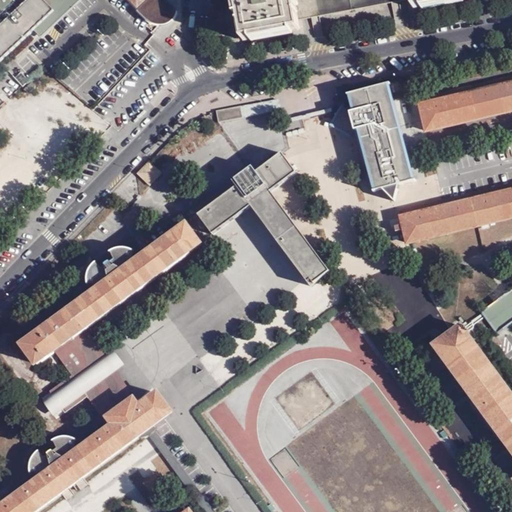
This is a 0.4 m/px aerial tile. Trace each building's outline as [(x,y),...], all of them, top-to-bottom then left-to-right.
[(0,0),(0,61),(36,28),(47,18),(65,0),(0,0)] [(65,0),(47,18),(54,26),(79,0),(65,0)] [(165,0),(125,0),(132,7),(150,23),(156,25),(160,26),(165,25),(170,23),(174,20),(177,16),(177,12),(166,1),(165,0)] [(166,0),(166,1),(177,12),(177,0),(166,0)] [(297,29),(294,17),(291,0),(234,0),(237,14),(234,15),(235,25),(239,24),(242,40),(297,29)] [(291,0),(294,17),(386,0),(291,0)] [(47,18),(36,28),(42,35),(54,26),(47,18)] [(511,84),(422,106),(428,132),(511,111),(511,84)] [(375,190),(382,188),(399,184),(413,180),(401,133),(389,85),(352,94),(355,108),(345,110),(343,109),(335,123),(350,133),(360,129),(363,142),(375,190)] [(281,111),(278,99),(240,106),(242,118),(281,111)] [(242,118),(240,106),(216,111),(217,123),(242,118)] [(286,123),(287,135),(304,134),(303,122),(286,123)] [(329,272),(324,265),(268,190),(294,170),(280,151),(254,170),(250,164),(245,168),(231,179),(236,185),(197,214),(210,232),(235,213),(237,214),(250,205),(305,279),(309,286),(329,272)] [(161,173),(149,161),(137,174),(149,186),(161,173)] [(399,184),(382,188),(394,201),(399,184)] [(511,191),(402,217),(408,243),(511,218),(511,191)] [(54,351),(81,331),(83,330),(190,253),(189,252),(200,244),(186,225),(176,234),(174,232),(131,264),(129,261),(132,251),(123,248),(117,249),(109,251),(114,260),(110,263),(109,262),(104,265),(105,267),(101,269),(94,263),(90,269),(87,276),(87,284),(97,285),(99,287),(57,318),(58,319),(22,345),(35,364),(54,351)] [(511,319),(511,287),(480,310),(495,331),(511,319)] [(511,397),(475,346),(481,341),(466,320),(460,325),(458,323),(433,343),(442,354),(440,355),(511,455),(511,397)] [(103,420),(132,399),(113,373),(119,369),(108,354),(101,359),(81,331),(54,351),(71,374),(49,391),(51,393),(42,400),(55,418),(63,412),(65,414),(87,398),(103,420)] [(132,399),(103,420),(108,427),(106,428),(105,427),(73,451),(71,449),(74,439),(71,438),(67,437),(61,436),(54,438),(52,440),(55,448),(52,450),(51,449),(46,453),(47,454),(43,457),(36,451),(30,459),(28,465),(28,472),(39,473),(40,474),(0,503),(0,511),(33,511),(138,436),(152,426),(151,424),(170,411),(156,392),(137,405),(132,399)] [(209,413),(219,423),(229,414),(219,403),(209,413)] [(152,426),(138,436),(142,442),(147,438),(154,433),(156,431),(152,426)] [(212,511),(154,433),(147,438),(202,511),(212,511)] [(164,484),(156,472),(141,484),(149,495),(164,484)] [(289,499),(279,505),(283,511),(334,511),(331,507),(328,509),(311,507),(305,498),(305,495),(298,494),(291,485),(286,488),(279,487),(279,494),(289,495),(289,499)] [(460,489),(439,502),(444,511),(449,511),(467,501),(460,489)]
